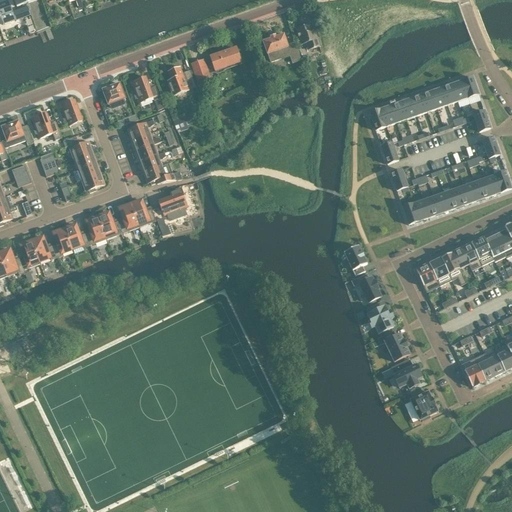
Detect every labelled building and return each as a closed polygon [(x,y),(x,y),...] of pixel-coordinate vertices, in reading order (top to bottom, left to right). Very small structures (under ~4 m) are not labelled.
[(0,0),(0,18),(2,23),(29,14),(26,5),(11,10),(7,0),(0,0)] [(32,26),(42,27),(44,17),(37,16),(37,20),(33,20),(32,26)] [(301,26),(295,28),(299,43),(305,41),(306,49),(318,45),(314,30),(308,31),(306,24),(301,25),(301,26)] [(269,38),(261,40),(265,53),(266,53),(269,61),(288,54),(291,62),(299,59),(293,42),(286,44),(282,33),(274,36),(273,34),(268,36),(269,38)] [(234,47),(209,56),(213,69),(239,60),(234,47)] [(202,58),(189,63),(195,80),(208,75),(202,58)] [(169,79),(165,81),(171,96),(187,90),(194,87),(188,70),(180,73),(178,66),(166,71),(169,79)] [(143,76),(130,81),(132,88),(131,89),(134,97),(136,97),(138,102),(151,97),(152,100),(156,110),(162,108),(159,101),(153,85),(147,87),(143,76)] [(470,76),(460,80),(466,97),(476,93),(470,76)] [(460,80),(450,83),(456,100),(466,97),(460,80)] [(99,91),(98,92),(100,96),(101,97),(103,96),(106,104),(108,103),(109,107),(111,107),(122,103),(123,102),(121,98),(123,97),(117,82),(112,84),(105,86),(105,87),(100,89),(101,90),(99,91)] [(450,83),(439,87),(445,104),(456,100),(450,83)] [(439,87),(429,90),(435,108),(445,104),(439,87)] [(429,90),(419,94),(425,111),(435,108),(429,90)] [(419,94),(409,98),(415,115),(425,111),(419,94)] [(409,98),(399,101),(405,118),(415,115),(409,98)] [(72,99),(59,104),(61,111),(60,112),(63,121),(65,120),(67,125),(80,120),(72,99)] [(239,100),(232,103),(238,113),(244,110),(239,100)] [(399,101),(388,105),(394,122),(405,118),(399,101)] [(388,105),(378,108),(384,125),(394,122),(388,105)] [(378,108),(368,112),(374,129),(384,125),(378,108)] [(472,114),(471,114),(477,131),(488,127),(482,110),(477,112),(472,114)] [(43,111),(30,116),(32,124),(31,124),(34,133),(36,132),(38,138),(51,133),(53,139),(60,137),(53,120),(47,122),(43,111)] [(133,113),(120,118),(123,124),(136,119),(133,113)] [(180,115),(172,118),(176,131),(185,128),(180,115)] [(128,127),(125,128),(129,140),(148,133),(146,128),(152,123),(150,119),(134,125),(133,123),(133,122),(127,125),(128,127)] [(5,124),(0,125),(0,127),(4,138),(7,145),(23,139),(25,144),(31,142),(25,124),(19,126),(17,120),(12,122),(11,121),(4,124),(5,124)] [(148,133),(129,140),(133,150),(152,143),(152,144),(159,141),(157,137),(149,138),(148,133)] [(74,135),(61,140),(63,146),(76,141),(74,135)] [(492,136),(480,140),(486,157),(487,157),(493,155),(498,153),(492,136)] [(69,147),(68,147),(72,158),(91,151),(86,140),(76,144),(75,142),(68,144),(69,147)] [(384,144),(379,146),(385,163),(397,159),(391,142),(390,142),(384,144)] [(152,143),(133,150),(137,161),(156,154),(152,144),(152,143)] [(39,158),(38,159),(40,165),(53,160),(50,151),(38,156),(39,158)] [(91,151),(72,158),(76,169),(95,162),(91,151)] [(156,154),(137,161),(141,172),(160,165),(158,160),(164,155),(162,151),(156,154)] [(53,160),(40,165),(42,170),(55,166),(53,160)] [(76,169),(71,171),(75,181),(80,180),(99,173),(95,162),(76,169)] [(160,165),(141,172),(145,183),(148,182),(149,184),(155,182),(156,183),(166,181),(180,179),(177,171),(170,173),(169,169),(166,162),(160,165)] [(23,164),(10,169),(12,175),(25,170),(23,164)] [(55,166),(42,170),(44,176),(54,173),(57,171),(55,166)] [(400,169),(389,173),(395,190),(400,188),(405,186),(406,186),(400,169)] [(25,170),(12,175),(14,181),(27,176),(25,170)] [(504,170),(493,174),(499,191),(510,187),(504,170)] [(99,173),(80,180),(84,191),(87,190),(88,192),(93,190),(93,188),(103,184),(99,173)] [(493,174),(483,178),(489,195),(499,191),(493,174)] [(27,176),(14,181),(16,187),(20,185),(29,182),(27,176)] [(483,178),(472,181),(478,198),(489,195),(483,178)] [(472,181),(462,185),(468,202),(478,198),(472,181)] [(167,197),(157,201),(162,214),(165,213),(167,220),(185,213),(183,206),(186,205),(181,193),(182,192),(179,185),(165,191),(167,197)] [(462,185),(452,188),(458,205),(468,202),(462,185)] [(65,186),(59,188),(64,201),(70,199),(65,186)] [(452,188),(442,192),(448,209),(458,205),(452,188)] [(442,192),(432,195),(438,213),(448,209),(442,192)] [(3,196),(0,197),(0,209),(11,205),(7,194),(3,196)] [(432,195),(422,199),(428,216),(438,213),(432,195)] [(135,199),(128,201),(137,224),(138,226),(148,222),(154,220),(149,208),(144,210),(140,200),(135,201),(135,199)] [(422,199),(411,203),(417,220),(428,216),(422,199)] [(26,200),(19,203),(24,216),(31,214),(26,200)] [(121,218),(116,220),(121,232),(138,226),(137,224),(128,201),(121,204),(122,206),(118,208),(121,218)] [(411,203),(401,206),(407,223),(417,220),(411,203)] [(11,205),(0,209),(0,224),(2,224),(1,222),(11,218),(8,212),(15,209),(13,204),(11,205)] [(102,211),(95,214),(104,239),(121,232),(116,220),(113,221),(112,219),(110,220),(107,212),(102,213),(102,211)] [(88,228),(82,230),(83,232),(88,245),(104,239),(95,214),(88,216),(89,218),(85,220),(88,228)] [(161,216),(155,218),(161,235),(169,233),(166,224),(164,224),(161,216)] [(504,225),(503,226),(511,244),(511,221),(509,223),(507,223),(504,224),(504,225)] [(69,223),(62,226),(70,248),(81,245),(82,247),(88,245),(83,232),(78,234),(74,224),(70,226),(69,223)] [(55,243),(50,245),(55,257),(61,255),(60,252),(70,248),(62,226),(55,228),(56,231),(52,232),(55,243)] [(504,228),(493,233),(505,257),(511,253),(511,244),(503,226),(504,228)] [(482,236),(481,236),(493,261),(504,256),(505,257),(493,233),(483,238),(482,236)] [(36,236),(29,238),(38,261),(48,257),(49,259),(55,257),(50,245),(45,247),(41,236),(37,238),(36,236)] [(481,236),(469,242),(480,265),(492,259),(493,261),(481,236)] [(21,252),(17,254),(17,257),(22,269),(39,263),(38,261),(29,238),(22,241),(23,243),(19,245),(21,252)] [(469,242),(460,247),(470,269),(480,265),(469,242)] [(357,244),(342,251),(353,275),(363,270),(361,265),(365,262),(362,256),(360,251),(357,244)] [(460,247),(450,251),(461,274),(458,268),(467,263),(470,269),(460,247)] [(3,248),(0,248),(0,260),(5,273),(4,273),(5,276),(15,272),(17,274),(23,272),(22,269),(17,257),(12,259),(8,249),(4,250),(3,248)] [(450,251),(439,257),(450,279),(456,277),(459,284),(464,282),(461,274),(450,251)] [(439,257),(427,262),(438,285),(450,279),(439,257)] [(427,262),(414,269),(416,273),(425,291),(438,285),(427,262)] [(365,272),(355,277),(366,302),(379,296),(376,288),(377,288),(373,280),(372,280),(370,277),(368,277),(365,272)] [(496,275),(487,280),(490,284),(499,280),(496,275)] [(453,296),(445,300),(448,305),(455,301),(453,296)] [(380,300),(365,307),(367,312),(365,313),(368,319),(367,320),(370,326),(373,325),(377,332),(392,325),(388,318),(391,316),(390,315),(389,312),(388,310),(387,310),(385,311),(382,306),(379,307),(377,302),(380,301),(380,300)] [(391,330),(376,337),(376,339),(379,343),(383,341),(383,342),(383,341),(392,359),(392,361),(393,360),(407,353),(407,354),(408,353),(407,352),(405,346),(402,340),(401,340),(399,334),(398,333),(397,333),(397,334),(394,335),(391,330)] [(511,336),(503,340),(511,358),(511,336)] [(505,344),(493,350),(503,370),(511,366),(511,358),(503,340),(505,344)] [(483,352),(482,352),(493,375),(503,370),(493,350),(484,354),(483,352)] [(482,352),(473,357),(484,380),(493,375),(482,352)] [(473,357),(459,364),(470,386),(484,380),(473,357)] [(405,359),(389,366),(393,373),(391,374),(398,387),(405,383),(407,388),(418,383),(415,378),(420,376),(414,363),(409,366),(405,359)] [(419,388),(401,396),(404,402),(409,400),(418,418),(418,419),(419,419),(420,418),(421,420),(428,416),(428,414),(436,411),(436,410),(433,404),(434,404),(430,397),(427,391),(427,390),(426,391),(421,393),(419,388)]
